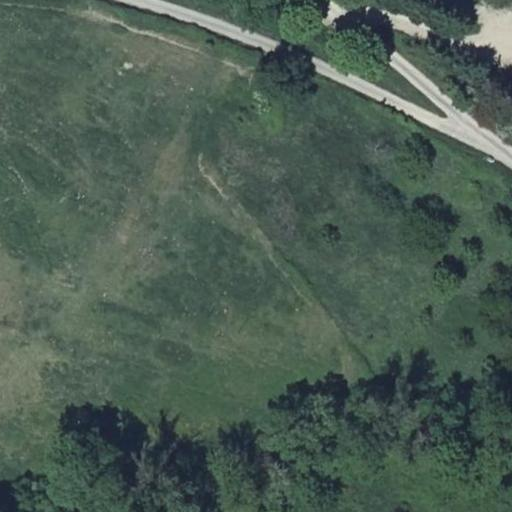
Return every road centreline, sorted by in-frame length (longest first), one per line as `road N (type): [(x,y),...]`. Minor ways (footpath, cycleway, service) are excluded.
road 1 (unclassified): [(138,0),(248,36),(488,143)]
road 2 (unclassified): [(318,0),(488,143)]
